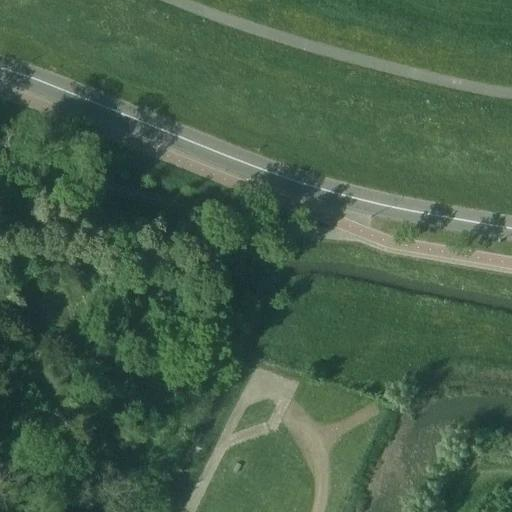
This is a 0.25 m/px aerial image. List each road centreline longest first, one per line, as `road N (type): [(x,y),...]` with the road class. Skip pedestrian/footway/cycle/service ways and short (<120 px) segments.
road 1 (tertiary): [(511,229),(308,185),(0,68)]
road 2 (track): [(317,511),(319,463),(279,406)]
